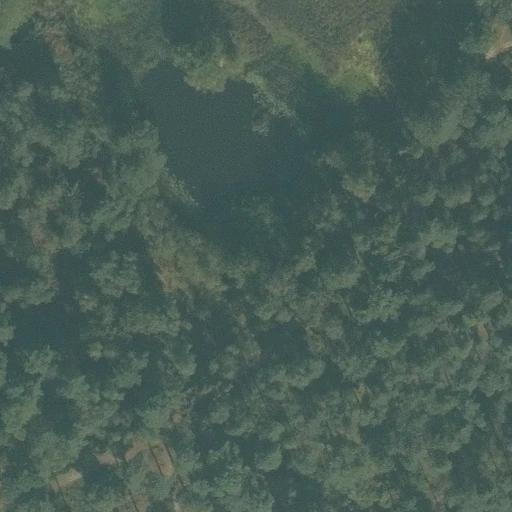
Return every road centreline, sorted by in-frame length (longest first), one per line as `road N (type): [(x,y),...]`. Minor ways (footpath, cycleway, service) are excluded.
road 1 (track): [(159,433),(243,375),(385,234),(496,39)]
road 2 (track): [(0,511),(159,433)]
